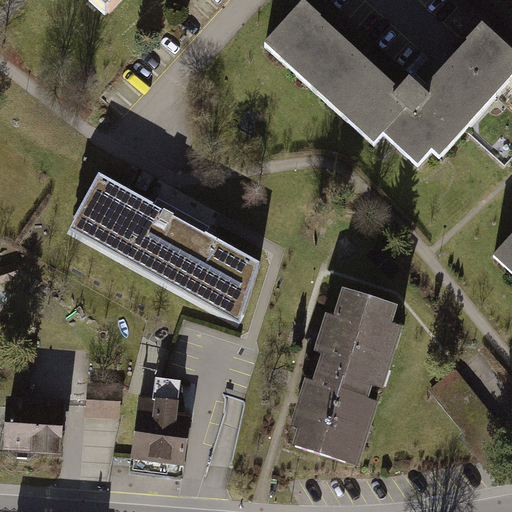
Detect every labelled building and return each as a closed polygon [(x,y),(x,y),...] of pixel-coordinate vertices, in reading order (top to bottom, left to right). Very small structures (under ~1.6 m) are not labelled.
[(93,0),(109,14),(122,0),(93,0)] [(418,112),(306,14),(266,59),(420,201),(511,99),(511,61),(482,35),(418,112)] [(97,177),(70,231),(232,319),(252,259),(97,177)] [(511,252),(498,267),(511,280),(511,252)] [(305,410),(295,447),(347,462),(392,302),(340,287),(326,338),(305,410)] [(511,436),(458,370),(433,391),(466,432),(461,437),(494,477),(511,462),(511,436)] [(88,384),(87,415),(119,416),(120,385),(88,384)] [(176,401),(142,397),(133,467),(180,473),(188,413),(174,411),(176,401)] [(63,401),(10,399),(9,451),(61,453),(63,401)]
